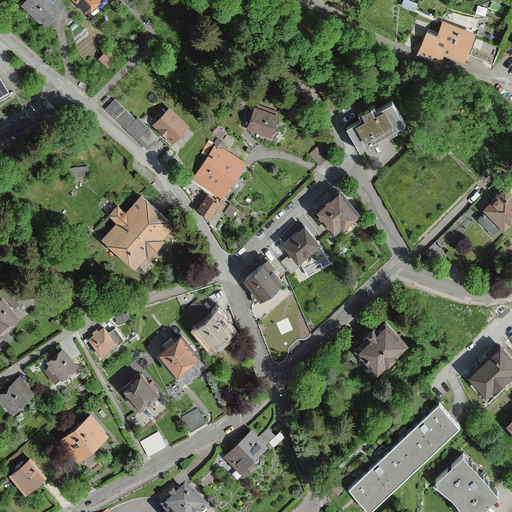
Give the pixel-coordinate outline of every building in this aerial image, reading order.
[(67,7),(59,0),(28,0),(21,7),(46,30),(67,7)] [(107,1),(106,0),(71,0),(91,18),(107,1)] [(419,3),(407,0),(401,0),(400,6),(417,11),(419,3)] [(477,35),(444,21),(439,34),(427,29),(418,49),(441,58),(444,52),(466,61),(477,35)] [(118,60),(108,51),(98,62),(108,70),(118,60)] [(327,73),(314,81),(330,108),(343,101),(327,73)] [(6,87),(0,90),(0,99),(10,94),(8,90),(6,87)] [(114,99),(105,108),(148,148),(159,136),(137,116),(135,118),(114,99)] [(362,118),(347,128),(360,149),(369,143),(370,146),(379,140),(378,139),(387,133),(389,135),(397,130),(396,128),(406,122),(392,100),(378,108),(375,103),(359,113),(362,118)] [(296,105),(287,113),(293,120),(302,111),(296,105)] [(169,106),(153,123),(173,142),(186,128),(189,125),(181,117),(169,106)] [(277,121),(279,115),(259,107),(255,106),(247,128),(271,137),(277,121)] [(203,112),(198,116),(203,123),(209,118),(203,112)] [(225,130),(219,125),(214,131),(220,136),(225,130)] [(216,143),(222,147),(225,143),(217,138),(214,142),(216,143)] [(223,195),(245,161),(222,147),(216,143),(194,177),(223,195)] [(331,153),(321,143),(309,154),(319,164),(331,153)] [(82,169),(67,173),(69,181),(85,177),(82,169)] [(511,191),(505,185),(483,207),(505,228),(511,221),(511,191)] [(339,187),(314,208),(332,230),(342,222),(343,224),(359,211),(339,187)] [(226,202),(207,190),(196,209),(210,217),(216,208),(221,211),(226,202)] [(174,228),(141,198),(127,214),(119,206),(109,216),(117,224),(103,240),(136,270),(174,228)] [(236,206),(230,202),(225,211),(226,212),(231,215),(236,206)] [(304,222),(281,242),(290,253),(297,261),(321,241),(304,222)] [(238,239),(227,242),(228,247),(239,244),(238,239)] [(435,242),(426,251),(437,263),(446,254),(435,242)] [(297,261),(290,253),(281,260),(291,271),(293,269),(299,264),(297,261)] [(275,264),(268,255),(243,276),(246,280),(260,297),(283,278),(273,266),(275,264)] [(13,284),(3,293),(14,305),(22,296),(13,284)] [(392,287),(383,296),(393,307),(402,298),(392,287)] [(73,310),(83,302),(73,289),(63,297),(73,310)] [(0,341),(21,322),(0,300),(0,341)] [(217,313),(200,330),(218,349),(236,332),(217,313)] [(408,341),(385,318),(375,328),(373,326),(363,336),(365,338),(355,348),(378,371),(408,341)] [(102,359),(118,347),(105,328),(88,340),(102,359)] [(201,360),(182,338),(161,356),(179,378),(201,360)] [(511,370),(511,369),(511,354),(500,341),(466,373),(486,394),(496,384),(497,385),(511,371),(511,370)] [(79,368),(63,349),(42,367),(58,386),(79,368)] [(161,396),(141,374),(124,389),(144,411),(161,396)] [(36,397),(19,378),(0,395),(0,402),(13,417),(36,397)] [(457,423),(438,403),(421,419),(397,442),(417,464),(459,425),(457,423)] [(198,409),(182,416),(190,432),(205,424),(198,409)] [(109,434),(90,411),(60,436),(79,459),(109,434)] [(259,437),(251,428),(224,454),(244,475),(255,465),(252,461),(268,446),(266,444),(259,437)] [(268,428),(259,437),(266,444),(275,435),(268,428)] [(166,448),(158,432),(140,441),(148,457),(166,448)] [(417,464),(397,442),(376,462),(349,487),(369,509),(417,464)] [(496,486),(463,453),(436,478),(438,480),(436,482),(445,488),(453,496),(461,506),(465,511),(475,511),(499,490),(496,486)] [(28,454),(2,476),(21,497),(47,475),(28,454)] [(70,480),(62,485),(71,498),(79,493),(70,480)] [(207,511),(209,510),(186,487),(162,510),(164,511),(207,511)]
